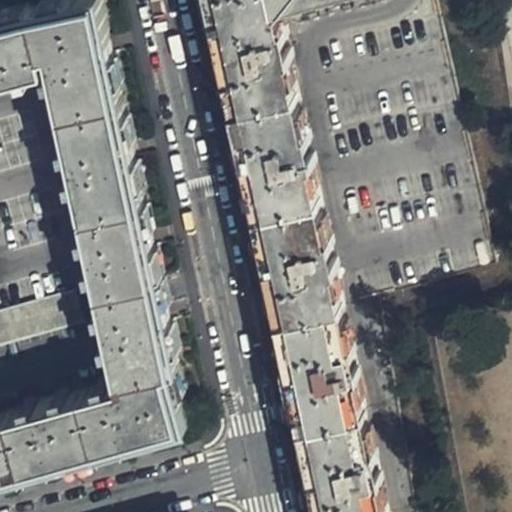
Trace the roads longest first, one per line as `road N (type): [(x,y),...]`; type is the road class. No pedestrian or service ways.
road 1 (residential): [(161,0),(260,459)]
road 2 (unknown): [(361,263),(411,511)]
road 3 (residential): [(77,511),(260,459)]
road 4 (unknown): [(322,98),(314,61),(320,42),(397,12),(407,0)]
road 5 (unknown): [(322,98),(441,70)]
road 6 (unknown): [(340,174),(457,146)]
